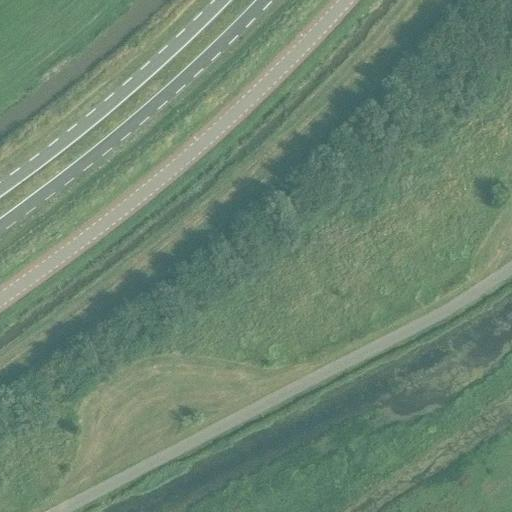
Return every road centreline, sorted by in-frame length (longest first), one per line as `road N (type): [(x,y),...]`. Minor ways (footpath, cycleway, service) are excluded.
road 1 (unclassified): [(345,0),(239,109),(106,224),(0,300)]
road 2 (primary): [(0,227),(145,116),(264,0)]
road 3 (primary): [(223,0),(125,94),(0,191)]
